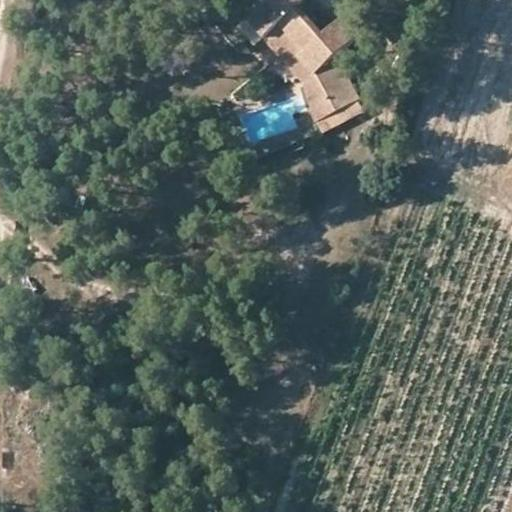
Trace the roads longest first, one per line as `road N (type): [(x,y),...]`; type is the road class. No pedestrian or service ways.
road 1 (track): [(0,215),(29,248),(116,296),(170,291),(254,231),(289,225),(305,239)]
road 2 (track): [(260,511),(289,403),(305,239)]
